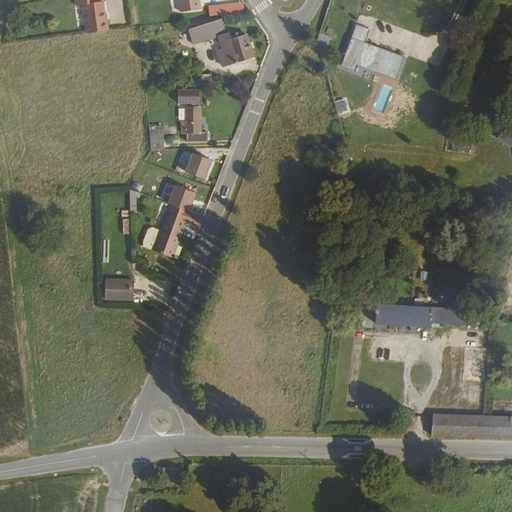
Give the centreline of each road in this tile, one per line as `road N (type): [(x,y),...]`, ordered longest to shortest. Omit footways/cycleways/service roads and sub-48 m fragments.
road 1 (residential): [(160,364),(288,44)]
road 2 (tertiary): [(186,446),(511,450)]
road 3 (tertiary): [(127,453),(0,472)]
